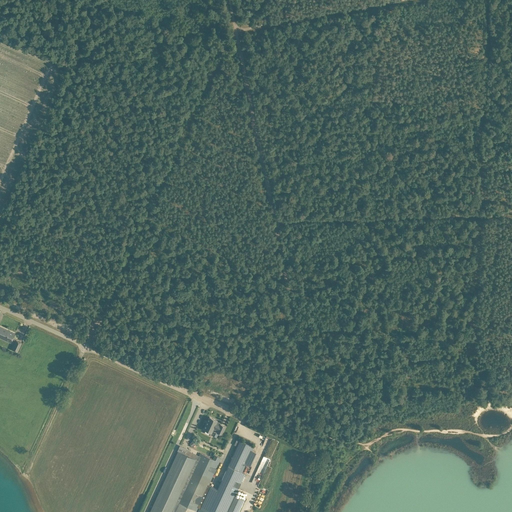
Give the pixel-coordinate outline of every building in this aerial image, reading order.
[(15,333),(0,326),(0,337),(11,342),(15,333)] [(12,349),(18,351),(22,342),(16,340),(12,349)] [(216,432),(221,435),(225,426),(220,424),(216,423),(217,420),(209,417),(203,429),(206,430),(204,432),(208,434),(209,432),(211,433),(213,429),(217,430),(216,432)] [(266,436),(263,445),(266,446),(267,443),(272,445),(271,445),(274,446),(275,442),(277,443),(278,440),(266,436)] [(240,440),(218,488),(209,484),(221,458),(215,455),(213,459),(200,453),(197,460),(190,457),(178,451),(149,511),(238,511),(244,499),(235,495),(245,474),(241,472),(253,447),(240,440)] [(264,485),(272,467),(268,465),(259,484),(264,485)]
